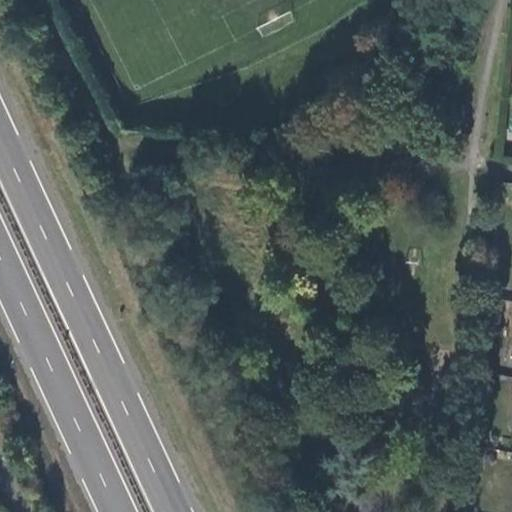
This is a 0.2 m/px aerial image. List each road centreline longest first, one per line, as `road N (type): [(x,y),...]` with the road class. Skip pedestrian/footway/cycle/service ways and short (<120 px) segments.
road 1 (trunk): [(173,511),(0,141)]
road 2 (trunk): [(0,258),(117,511)]
